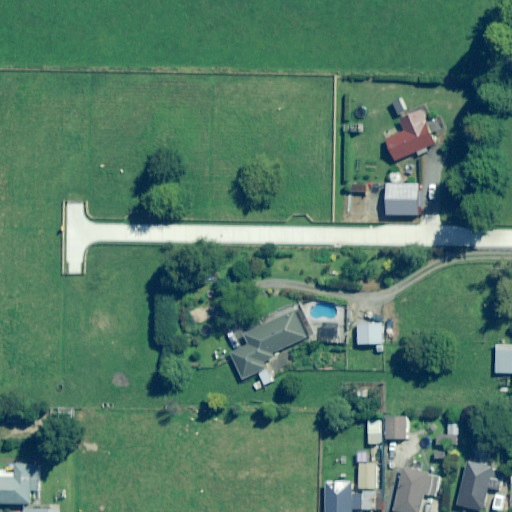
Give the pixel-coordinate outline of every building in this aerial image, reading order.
[(436,145),(421,109),(399,119),(404,130),(385,138),(396,162),(436,145)] [(419,217),(420,185),(387,184),(386,215),(419,217)] [(307,339),(294,311),(244,335),(248,345),(230,353),(243,381),(250,377),(256,391),(275,382),(264,359),(307,339)] [(382,345),(382,323),(357,324),(358,345),(382,345)] [(511,345),(496,345),(495,374),(511,374),(511,345)] [(408,410),(408,418),(436,419),(436,412),(408,410)] [(406,440),(406,418),(386,418),(386,440),(406,440)] [(380,445),(380,422),(368,422),(367,444),(380,445)] [(458,424),(448,424),(449,446),(459,445),(458,424)] [(99,446),(82,444),(80,463),(97,464),(99,446)] [(40,463),(15,462),(15,471),(0,470),(0,504),(31,505),(31,491),(39,492),(40,463)] [(504,471),(467,463),(458,506),(483,511),(484,511),(489,489),(500,491),(504,471)] [(375,490),(376,464),(359,464),(358,489),(375,490)] [(438,476),(402,469),(393,511),(421,511),(424,495),(435,497),(438,476)] [(354,484),(327,483),(325,511),(352,511),(353,510),(363,510),(363,495),(353,495),(354,484)] [(367,498),(366,511),(383,511),(384,498),(367,498)]
